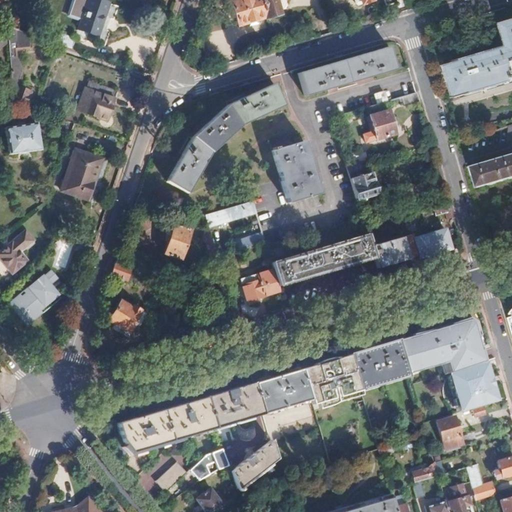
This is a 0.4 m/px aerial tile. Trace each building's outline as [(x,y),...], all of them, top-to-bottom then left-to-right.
[(97,38),(109,3),(99,0),(89,0),(85,12),(78,9),(75,17),(82,20),(78,32),(97,38)] [(233,0),(239,23),(267,16),(267,18),(282,14),(278,0),(233,0)] [(450,64),(459,97),(484,90),(511,81),(511,20),(505,23),(511,46),(450,64)] [(30,48),(30,34),(17,30),(6,26),(12,86),(20,88),(15,100),(27,104),(32,88),(22,86),(24,71),(17,57),(17,49),(30,48)] [(71,48),(75,39),(61,34),(57,44),(71,48)] [(347,84),(397,69),(390,46),(350,58),(299,72),(305,96),(347,84)] [(106,119),(116,90),(93,82),(90,90),(93,92),(91,99),(90,99),(85,112),(106,119)] [(187,193),(211,152),(241,125),(252,119),(284,105),(274,83),(229,104),(203,128),(193,136),(167,182),(187,193)] [(387,101),(383,91),(373,94),(376,104),(387,101)] [(419,101),(416,92),(397,98),(398,103),(402,102),(403,106),(419,101)] [(396,134),(389,110),(370,115),(375,131),(372,131),(365,133),(368,142),(396,134)] [(39,150),(35,123),(6,127),(10,155),(39,150)] [(320,199),(303,141),(289,145),(286,135),(268,140),(289,209),(320,199)] [(88,200),(102,159),(75,150),(61,190),(88,200)] [(511,176),(511,155),(475,166),(481,185),(511,176)] [(363,168),(361,162),(346,166),(348,173),(363,168)] [(376,191),(371,175),(370,176),(367,167),(363,168),(348,173),(355,197),(376,191)] [(0,196),(9,189),(0,186),(0,196)] [(148,207),(151,198),(137,194),(134,203),(148,207)] [(257,219),(252,201),(204,216),(209,233),(257,219)] [(454,217),(450,203),(434,208),(436,215),(446,213),(448,219),(454,217)] [(181,260),(191,230),(174,224),(174,225),(170,236),(164,254),(181,260)] [(431,254),(451,248),(445,227),(413,237),(412,233),(402,237),(403,240),(408,258),(430,251),(431,254)] [(217,259),(209,233),(204,235),(213,265),(218,264),(217,259)] [(278,287),(338,269),(374,258),(371,250),(367,235),(357,238),(335,244),(271,263),(273,270),(276,279),(278,287)] [(235,251),(264,242),(263,237),(233,247),(235,251)] [(408,258),(403,240),(371,250),(374,258),(377,268),(408,258)] [(90,255),(93,246),(78,242),(75,250),(90,255)] [(0,282),(15,270),(0,252),(0,282)] [(236,267),(232,252),(225,255),(229,270),(236,267)] [(127,281),(131,269),(114,263),(112,268),(110,275),(127,281)] [(50,270),(42,276),(29,287),(32,290),(11,307),(26,325),(33,319),(31,316),(56,294),(49,285),(57,278),(50,270)] [(276,279),(273,270),(241,280),(247,302),(264,297),(264,296),(279,291),(278,287),(276,279)] [(232,311),(228,298),(221,300),(225,313),(232,311)] [(139,325),(145,314),(130,306),(129,308),(119,302),(108,321),(128,333),(134,322),(139,325)] [(470,317),(397,340),(407,376),(445,364),(448,372),(483,360),(470,317)] [(407,376),(397,340),(348,354),(359,390),(407,376)] [(359,390),(348,354),(300,368),(309,399),(310,404),(327,399),(329,405),(332,403),(338,399),(343,395),(359,390)] [(496,400),(483,360),(448,372),(460,411),(470,408),(482,405),(496,400)] [(309,399),(300,368),(252,382),(261,414),(309,399)] [(0,408),(10,410),(18,376),(0,372),(0,408)] [(261,414),(252,382),(243,385),(253,418),(262,415),(261,414)] [(253,418),(243,385),(204,397),(214,429),(253,418)] [(214,429),(204,397),(115,423),(121,442),(128,454),(183,438),(214,429)] [(484,413),(482,405),(470,408),(473,416),(484,413)] [(453,416),(435,421),(443,448),(460,444),(458,436),(459,435),(453,416)] [(236,489),(275,458),(269,439),(251,453),(242,460),(228,471),(236,489)] [(226,466),(220,449),(219,449),(204,455),(200,459),(202,462),(211,458),(215,469),(226,466)] [(242,460),(251,453),(243,451),(242,460)] [(496,478),(511,472),(511,456),(496,462),(497,465),(493,467),(496,478)] [(442,474),(438,460),(433,462),(437,476),(442,474)] [(185,472),(175,462),(153,481),(163,492),(185,473),(185,472)] [(437,476),(433,462),(429,464),(425,468),(410,473),(412,480),(409,482),(410,484),(419,481),(437,476)] [(493,495),(489,482),(483,484),(477,464),(465,467),(469,482),(473,495),(475,500),(493,495)] [(183,476),(193,484),(197,479),(187,471),(183,476)] [(419,481),(410,484),(414,498),(422,496),(419,481)] [(470,505),(467,497),(473,495),(469,482),(448,488),(451,500),(447,501),(449,509),(451,509),(451,511),(464,511),(463,507),(470,505)] [(208,511),(219,505),(207,488),(193,498),(202,511),(208,511)] [(386,511),(385,507),(392,505),(392,503),(389,493),(350,505),(341,507),(342,511),(386,511)] [(511,511),(511,496),(498,500),(501,511),(511,511)] [(227,511),(239,511),(244,509),(239,497),(225,508),(227,511)] [(100,511),(88,498),(72,511),(67,511),(65,511),(65,510),(54,511),(100,511)] [(448,511),(445,500),(424,506),(425,511),(448,511)] [(404,511),(402,504),(396,505),(395,502),(392,503),(392,505),(394,511),(404,511)]
